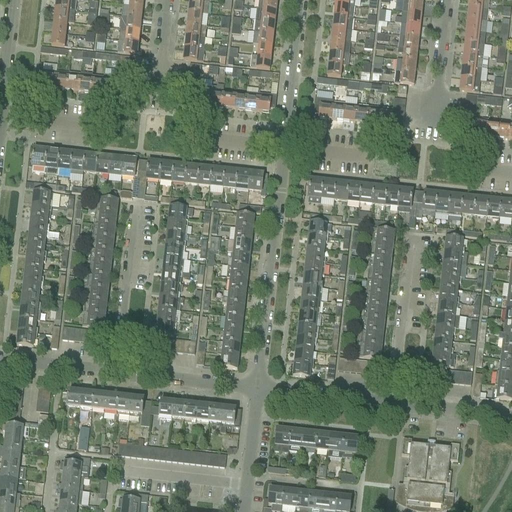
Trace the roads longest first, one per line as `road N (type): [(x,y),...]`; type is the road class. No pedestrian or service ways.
road 1 (residential): [(257,391),(283,148)]
road 2 (residential): [(389,404),(411,240)]
road 3 (residential): [(117,373),(133,210)]
road 4 (residential): [(283,148),(300,0)]
road 5 (residential): [(257,391),(117,373)]
road 6 (residential): [(246,485),(111,471)]
road 7 (residential): [(257,391),(389,404)]
road 8 (residential): [(389,404),(511,415)]
road 9 (unclassified): [(435,121),(449,0)]
